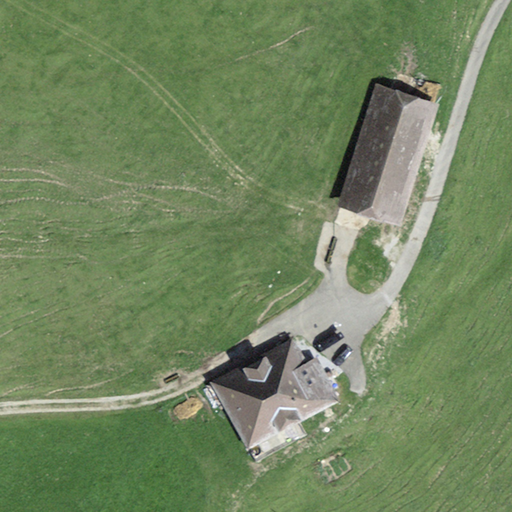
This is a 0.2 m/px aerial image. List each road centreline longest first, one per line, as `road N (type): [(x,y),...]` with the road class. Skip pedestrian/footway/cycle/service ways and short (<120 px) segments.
road 1 (track): [(46,0),(145,58),(230,158),(339,221),(314,303)]
road 2 (unclassified): [(498,0),(392,276),(366,301),(314,303)]
road 3 (track): [(0,406),(161,390),(314,303)]
